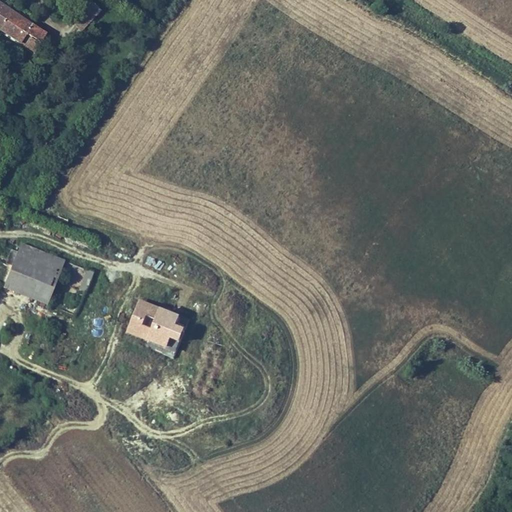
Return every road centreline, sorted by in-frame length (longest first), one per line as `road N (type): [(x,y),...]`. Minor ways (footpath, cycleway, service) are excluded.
road 1 (track): [(0,234),(35,234),(201,288),(215,306),(197,351)]
road 2 (track): [(385,0),(511,79)]
